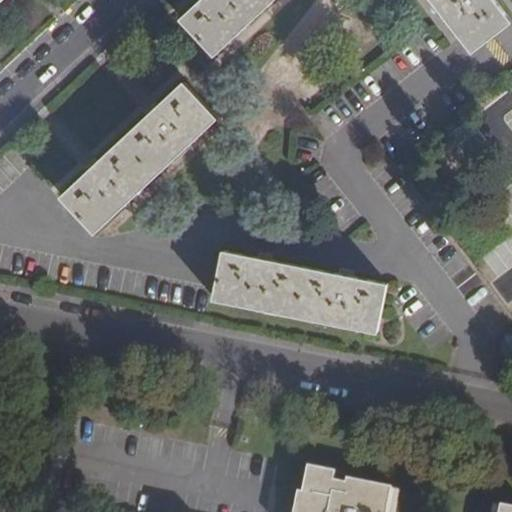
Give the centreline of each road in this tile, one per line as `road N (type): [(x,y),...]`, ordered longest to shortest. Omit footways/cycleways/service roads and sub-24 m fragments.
road 1 (residential): [(511,411),(0,310)]
road 2 (residential): [(0,116),(121,0)]
